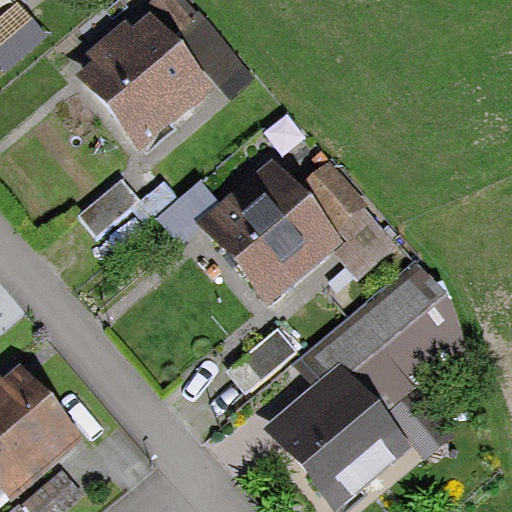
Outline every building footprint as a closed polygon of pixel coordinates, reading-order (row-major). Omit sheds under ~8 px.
[(94,61),(76,76),(142,152),(218,86),(231,102),(256,81),(186,0),(153,0),(146,7),(150,12),(133,27),(126,19),(87,53),(94,61)] [(17,2),(0,16),(0,64),(7,73),(48,38),(17,2)] [(299,188),(272,158),(219,203),(196,222),(201,229),(269,307),(333,252),(358,282),(400,247),(365,207),(367,205),(330,161),(299,188)] [(139,200),(123,181),(79,217),(95,236),(139,200)] [(196,222),(219,203),(201,182),(157,219),(180,247),(201,229),(196,222)] [(293,365),(314,386),(341,362),(385,415),(408,395),(468,346),(449,297),(417,261),(293,365)] [(296,350),(279,329),(228,372),(245,393),(296,350)] [(314,386),(264,428),(335,511),(412,445),(385,415),(341,362),(314,386)] [(84,436),(20,363),(3,378),(0,374),(0,484),(12,498),(84,436)] [(449,440),(408,395),(385,415),(412,445),(427,460),(449,440)] [(63,471),(24,505),(29,511),(66,511),(85,496),(63,471)]
